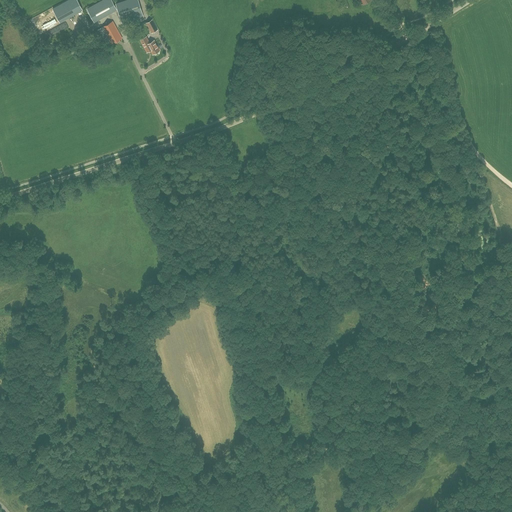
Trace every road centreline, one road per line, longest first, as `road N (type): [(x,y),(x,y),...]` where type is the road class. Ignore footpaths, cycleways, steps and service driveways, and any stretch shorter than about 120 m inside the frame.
road 1 (unclassified): [(0,199),(319,89),(410,37)]
road 2 (track): [(166,511),(445,401),(511,384)]
road 3 (unclassified): [(511,186),(469,146),(410,37)]
